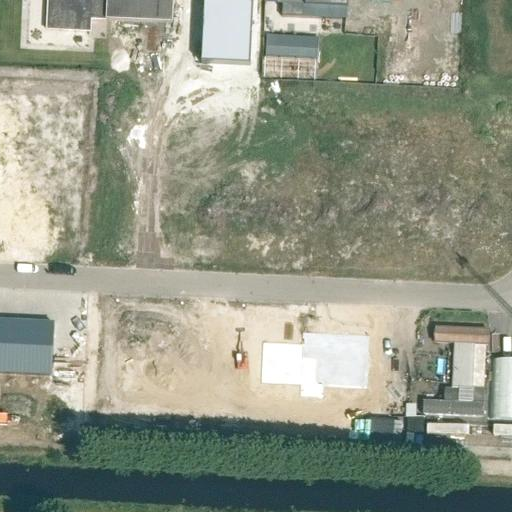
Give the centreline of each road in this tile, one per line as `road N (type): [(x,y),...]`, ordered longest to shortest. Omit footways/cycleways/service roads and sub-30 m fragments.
road 1 (unclassified): [(511,291),(505,298),(0,274)]
road 2 (unknown): [(0,428),(511,451)]
